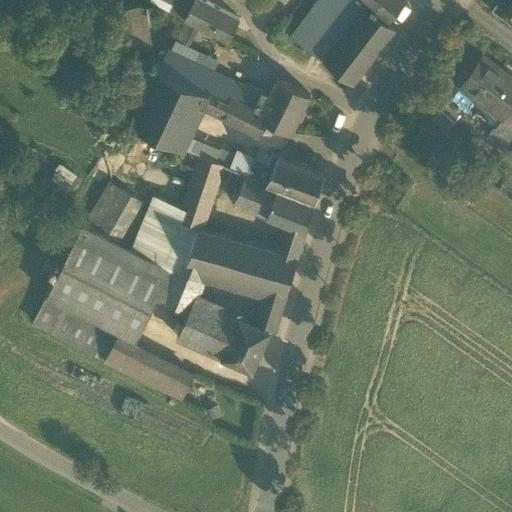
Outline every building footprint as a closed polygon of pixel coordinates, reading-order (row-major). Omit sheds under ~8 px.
[(172,0),(168,9),(184,18),(193,0),(172,0)] [(239,17),(207,0),(193,0),(184,18),(187,19),(195,24),(214,34),(227,40),(239,17)] [(358,0),(316,0),(291,34),(323,59),(365,5),(358,0)] [(358,0),(365,5),(384,20),(400,0),(358,0)] [(511,0),(499,0),(511,9),(511,0)] [(152,47),(144,4),(114,9),(121,52),(152,47)] [(365,5),(323,59),(352,81),(394,28),(384,20),(365,5)] [(187,19),(176,39),(184,44),(195,24),(187,19)] [(230,79),(170,50),(161,69),(209,92),(210,91),(222,96),(225,90),(230,79)] [(511,76),(482,55),(459,87),(503,118),(511,105),(511,76)] [(161,69),(155,66),(129,120),(167,138),(184,146),(203,106),(209,92),(161,69)] [(254,105),(262,109),(258,116),(266,120),(290,132),(309,94),(277,78),(269,93),(262,90),(261,90),(256,88),(251,98),(256,101),(254,105)] [(243,85),(230,79),(225,90),(231,94),(237,97),(243,85)] [(222,96),(210,91),(209,92),(203,106),(258,132),(261,132),(266,120),(258,116),(262,109),(254,105),(237,97),(231,94),(228,100),(222,96)] [(511,105),(503,118),(488,138),(507,152),(511,145),(511,105)] [(184,146),(167,138),(160,154),(194,170),(200,153),(184,146)] [(236,153),(221,147),(216,159),(224,163),(230,166),(236,153)] [(268,163),(237,150),(236,153),(230,166),(246,172),(266,181),(277,156),(272,154),(268,163)] [(216,159),(200,153),(194,170),(182,206),(178,218),(198,227),(201,228),(224,163),(216,159)] [(324,172),(277,155),(277,156),(266,181),(278,186),(315,201),(324,172)] [(266,181),(246,172),(234,200),(267,213),(278,186),(266,181)] [(142,199),(110,181),(84,224),(117,242),(142,199)] [(315,201),(278,186),(267,213),(286,220),(306,228),(315,201)] [(155,195),(132,251),(173,267),(184,271),(185,270),(187,262),(198,227),(178,218),(182,206),(155,195)] [(306,228),(286,220),(280,239),(300,245),(306,228)] [(84,224),(82,223),(47,293),(62,301),(48,328),(105,357),(117,333),(135,342),(158,295),(161,296),(173,267),(132,251),(117,242),(84,224)] [(201,228),(198,227),(187,262),(266,285),(261,303),(256,316),(271,323),(269,327),(275,328),(297,256),(277,250),(201,228)] [(300,245),(280,239),(277,250),(297,256),(300,245)] [(184,271),(173,267),(161,296),(161,297),(188,309),(195,294),(196,295),(203,280),(185,270),(184,271)] [(47,293),(33,320),(48,328),(62,301),(47,293)] [(196,295),(195,294),(188,309),(177,334),(210,349),(228,309),(196,295)] [(254,321),(228,309),(210,349),(252,368),(269,327),(271,323),(256,316),(254,321)] [(135,342),(117,333),(105,357),(122,366),(135,342)] [(194,372),(135,342),(122,366),(182,396),(194,372)]
